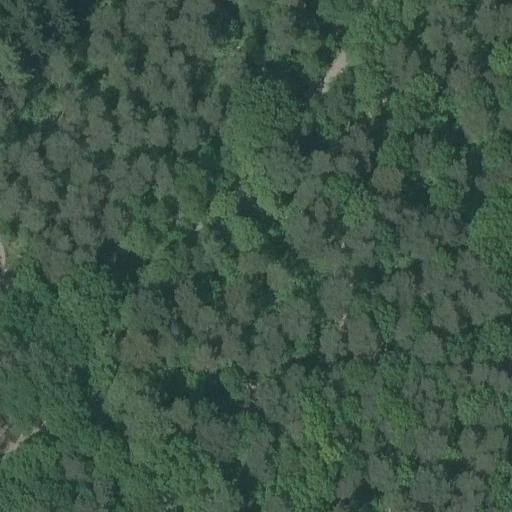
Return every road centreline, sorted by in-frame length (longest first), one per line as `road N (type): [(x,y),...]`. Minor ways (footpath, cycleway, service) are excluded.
road 1 (track): [(65,375),(278,142),(340,52)]
road 2 (track): [(166,511),(71,384)]
road 3 (track): [(0,481),(65,375)]
